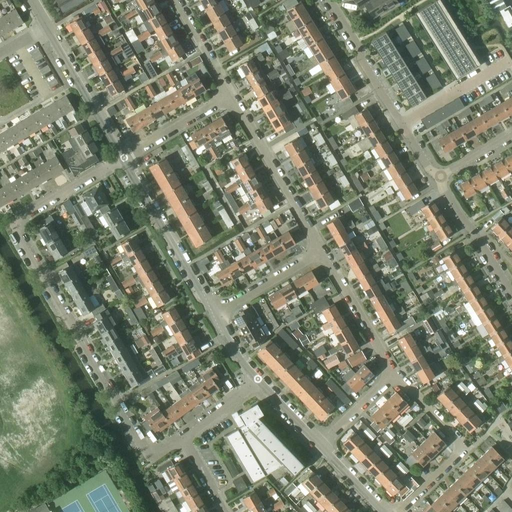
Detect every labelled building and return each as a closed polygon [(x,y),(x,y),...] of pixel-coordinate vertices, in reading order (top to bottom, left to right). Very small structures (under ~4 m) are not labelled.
[(54,0),(62,13),(84,0),(54,0)] [(137,7),(134,8),(135,10),(136,12),(154,2),(152,0),(133,0),(137,7)] [(198,0),(205,10),(218,2),(216,0),(198,0)] [(260,4),(258,0),(246,0),(252,9),(260,4)] [(360,9),(365,6),(374,0),(352,0),(355,3),(356,2),(360,9)] [(395,0),(374,0),(365,6),(368,12),(367,12),(370,17),(371,16),(372,18),(397,2),(395,0)] [(439,0),(436,0),(417,12),(422,21),(427,29),(432,37),(437,45),(442,53),(447,61),(453,70),(458,78),(479,65),(439,0)] [(103,1),(96,5),(101,12),(107,9),(103,1)] [(160,13),(154,2),(136,12),(138,15),(143,23),(148,20),(160,13)] [(205,10),(211,20),(224,13),(218,2),(205,10)] [(243,2),(237,5),(240,10),(246,6),(243,2)] [(291,20),(305,11),(300,2),(286,11),(288,14),(285,16),(288,21),(291,20)] [(505,7),(498,11),(507,28),(511,25),(511,10),(509,5),(505,7)] [(93,10),(92,11),(93,13),(95,16),(100,13),(97,8),(93,10)] [(15,10),(4,16),(12,30),(23,23),(20,18),(18,15),(15,10)] [(291,20),(297,29),(311,20),(305,11),(291,20)] [(152,26),(147,31),(149,33),(154,30),(166,23),(160,13),(148,20),(152,26)] [(211,20),(217,31),(230,23),(224,13),(211,20)] [(106,25),(113,21),(110,15),(103,19),(106,25)] [(4,16),(0,18),(0,35),(0,36),(12,30),(4,16)] [(69,24),(75,34),(87,27),(81,17),(69,24)] [(247,21),(250,26),(255,23),(253,18),(247,21)] [(297,29),(302,38),(316,29),(311,20),(297,29)] [(154,30),(160,40),(172,33),(166,23),(154,30)] [(217,31),(223,42),(236,34),(230,23),(217,31)] [(255,23),(250,26),(252,31),(258,27),(255,23)] [(87,27),(75,34),(81,45),(98,35),(97,33),(90,33),(87,27)] [(264,29),(263,30),(266,35),(267,35),(272,32),(269,27),(264,29)] [(316,29),(302,38),(308,47),(322,38),(316,29)] [(266,35),(269,41),(276,37),(273,31),(267,35),(266,35)] [(385,32),(370,42),(375,50),(390,41),(385,32)] [(166,51),(178,43),(172,33),(160,40),(156,42),(161,50),(159,51),(161,54),(166,51)] [(236,34),(223,42),(229,52),(242,44),(236,34)] [(98,35),(81,45),(87,55),(99,48),(104,45),(99,37),(98,35)] [(322,38),(308,47),(313,55),(327,47),(322,38)] [(390,41),(375,50),(380,58),(395,49),(390,41)] [(178,43),(166,51),(172,61),(184,54),(178,43)] [(260,53),(266,50),(268,54),(272,52),(266,43),(257,48),(260,53)] [(279,45),(274,48),(276,51),(277,54),(282,51),(279,45)] [(313,55),(319,64),(333,56),(327,47),(313,55)] [(99,48),(87,55),(93,65),(105,58),(110,55),(109,53),(103,54),(99,48)] [(282,61),(289,56),(285,49),(282,51),(277,54),(282,61)] [(395,49),(380,58),(385,66),(400,57),(395,49)] [(264,59),(260,53),(255,56),(259,62),(264,59)] [(105,58),(93,65),(99,76),(111,69),(116,66),(112,58),(110,55),(105,58)] [(319,64),(324,73),(338,65),(333,56),(319,64)] [(250,59),(239,65),(246,76),(247,75),(257,70),(260,68),(254,57),(250,59)] [(400,57),(385,66),(390,74),(405,65),(400,57)] [(152,67),(148,61),(144,64),(147,70),(152,67)] [(192,67),(189,62),(189,61),(184,64),(187,70),(192,67)] [(324,73),(330,82),(344,74),(338,65),(324,73)] [(405,65),(390,74),(395,82),(410,73),(405,65)] [(247,75),(246,76),(252,87),(268,78),(267,75),(265,76),(260,68),(257,70),(247,75)] [(99,76),(105,86),(117,79),(111,69),(99,76)] [(276,69),(271,72),(274,78),(279,75),(278,72),(276,69)] [(127,70),(121,74),(122,76),(125,81),(125,80),(132,76),(130,74),(128,75),(127,73),(128,72),(127,70)] [(410,73),(395,82),(400,91),(415,81),(410,73)] [(330,82),(335,91),(349,83),(344,74),(330,82)] [(117,79),(105,86),(111,97),(123,90),(120,83),(125,81),(122,76),(117,79)] [(198,78),(187,84),(194,96),(205,90),(201,82),(198,78)] [(268,78),(252,87),(258,98),(269,92),(266,85),(271,82),(270,81),(268,78)] [(415,81),(400,91),(405,99),(420,89),(415,81)] [(177,90),(184,102),(194,96),(187,84),(181,88),(178,82),(176,83),(174,85),(177,90)] [(335,91),(341,100),(348,96),(355,92),(349,83),(335,91)] [(301,91),(304,97),(311,93),(308,87),(301,91)] [(508,91),(506,87),(499,90),(502,95),(508,91)] [(420,89),(405,99),(410,107),(425,98),(420,89)] [(177,90),(167,96),(174,108),(184,102),(177,90)] [(289,91),(284,94),(287,100),(292,97),(290,93),(289,91)] [(269,92),(258,98),(265,109),(276,102),(281,99),(279,97),(278,94),(273,97),(269,92)] [(308,95),(303,98),(307,105),(312,102),(308,95)] [(65,96),(54,103),(62,116),(73,109),(65,96)] [(167,96),(156,102),(163,115),(174,108),(167,96)] [(341,100),(333,105),(337,112),(352,103),(348,96),(341,100)] [(511,97),(501,103),(508,116),(511,113),(511,97)] [(458,98),(453,101),(459,110),(464,107),(458,98)] [(487,104),(484,99),(478,103),(481,107),(487,104)] [(453,101),(448,103),(454,113),(459,110),(453,101)] [(156,102),(146,108),(153,121),(163,115),(156,102)] [(276,102),(265,109),(271,119),(282,113),(276,102)] [(54,103),(43,109),(51,122),(62,116),(54,103)] [(448,103),(444,106),(449,116),(454,113),(448,103)] [(501,103),(490,110),(497,122),(508,116),(501,103)] [(354,116),(360,127),(372,119),(366,109),(359,113),(355,106),(340,115),(344,120),(353,115),(354,116)] [(444,106),(439,109),(444,119),(449,116),(444,106)] [(146,108),(136,115),(143,127),(153,121),(146,108)] [(43,109),(32,116),(40,129),(51,122),(43,109)] [(439,109),(434,112),(440,121),(444,119),(439,109)] [(490,110),(480,116),(487,128),(497,122),(490,110)] [(282,113),(271,119),(277,130),(282,127),(286,133),(295,128),(286,111),(282,113)] [(466,116),(463,111),(457,115),(460,120),(466,116)] [(434,112),(429,114),(435,124),(440,121),(434,112)] [(429,114),(424,117),(430,127),(435,124),(429,114)] [(136,115),(125,121),(132,133),(143,127),(136,115)] [(32,116),(20,122),(28,136),(40,129),(32,116)] [(480,116),(469,122),(476,134),(487,128),(480,116)] [(221,117),(211,123),(218,136),(220,140),(231,134),(228,129),(221,117)] [(424,117),(420,120),(425,130),(430,127),(424,117)] [(360,127),(367,137),(379,130),(372,119),(360,127)] [(447,120),(442,124),(444,128),(450,125),(447,120)] [(20,122),(9,129),(17,142),(28,136),(20,122)] [(469,122),(458,128),(465,140),(476,134),(469,122)] [(211,123),(200,130),(207,142),(210,147),(208,148),(211,154),(214,153),(213,152),(216,150),(213,145),(221,141),(218,136),(211,123)] [(68,131),(72,138),(73,138),(79,148),(91,141),(85,130),(84,131),(80,124),(68,131)] [(444,128),(442,124),(436,127),(439,132),(444,128)] [(308,133),(305,127),(296,132),(299,138),(308,133)] [(458,128),(448,135),(455,147),(465,140),(458,128)] [(9,129),(0,134),(0,139),(6,149),(17,142),(9,129)] [(200,130),(190,136),(197,148),(203,144),(206,149),(208,148),(210,147),(207,142),(200,130)] [(367,137),(373,147),(385,140),(379,130),(367,137)] [(313,136),(316,141),(322,137),(319,133),(313,136)] [(455,147),(448,135),(437,141),(444,153),(455,147)] [(324,142),(322,137),(316,141),(319,146),(324,142)] [(284,145),(290,156),(303,149),(296,138),(284,145)] [(229,143),(233,149),(238,146),(234,140),(229,143)] [(373,147),(380,158),(392,151),(385,140),(373,147)] [(91,141),(79,148),(90,165),(98,161),(93,154),(98,151),(91,141)] [(72,147),(67,150),(69,154),(68,154),(70,158),(76,154),(74,151),(72,147)] [(67,150),(61,154),(65,161),(74,175),(90,165),(79,148),(74,151),(76,154),(70,158),(68,154),(69,154),(67,150)] [(303,149),(290,156),(296,167),(309,159),(303,149)] [(214,153),(211,154),(214,159),(219,156),(216,150),(213,152),(214,153)] [(362,154),(366,160),(371,157),(367,150),(362,154)] [(392,151),(380,158),(386,168),(398,161),(392,151)] [(242,154),(230,161),(237,172),(249,165),(242,154)] [(326,157),(328,162),(334,159),(331,154),(326,157)] [(511,154),(503,160),(510,172),(511,170),(511,154)] [(56,157),(44,164),(52,177),(63,170),(56,157)] [(164,158),(148,167),(157,183),(173,173),(164,158)] [(296,167),(302,177),(315,170),(312,165),(315,163),(312,158),(309,159),(296,167)] [(334,159),(328,162),(331,167),(337,164),(334,159)] [(503,160),(492,166),(499,178),(510,172),(503,160)] [(386,168),(393,179),(405,172),(398,161),(386,168)] [(44,164),(33,170),(41,183),(52,177),(44,164)] [(249,165),(237,172),(243,182),(255,175),(249,165)] [(492,166),(480,173),(487,185),(499,178),(492,166)] [(214,170),(217,175),(222,172),(219,167),(214,170)] [(33,170),(22,177),(29,190),(41,183),(33,170)] [(302,177),(308,188),(321,180),(315,170),(302,177)] [(393,179),(399,189),(411,182),(405,172),(393,179)] [(173,173),(157,183),(164,193),(180,184),(173,173)] [(367,173),(360,177),(363,182),(370,178),(367,173)] [(480,173),(469,179),(476,191),(487,185),(480,173)] [(261,186),(255,175),(243,182),(239,184),(245,195),(261,186)] [(338,178),(341,183),(346,180),(344,175),(338,178)] [(22,177),(10,183),(18,197),(29,190),(22,177)] [(217,183),(221,188),(227,185),(224,179),(217,183)] [(476,191),(469,179),(458,186),(465,198),(472,194),(476,191)] [(308,188),(314,198),(327,191),(321,180),(308,188)] [(411,182),(399,189),(406,200),(418,193),(411,182)] [(10,183),(0,189),(0,191),(7,203),(18,197),(10,183)] [(180,184),(164,193),(173,209),(189,200),(180,184)] [(261,186),(245,195),(248,200),(247,201),(248,203),(250,206),(251,205),(267,196),(261,186)] [(385,190),(388,196),(393,193),(390,187),(385,190)] [(97,188),(83,197),(84,199),(85,201),(93,214),(99,210),(103,207),(105,211),(109,208),(102,196),(97,188)] [(505,188),(500,191),(504,199),(509,196),(505,188)] [(327,191),(314,198),(321,209),(333,202),(327,191)] [(251,205),(250,206),(251,208),(252,210),(257,207),(261,213),(268,209),(273,206),(267,196),(251,205)] [(358,199),(347,206),(351,212),(351,213),(363,207),(362,205),(359,200),(358,199)] [(189,200),(173,209),(179,220),(195,211),(189,200)] [(432,201),(421,209),(427,219),(439,212),(432,201)] [(79,204),(74,208),(76,211),(80,218),(86,215),(79,204)] [(102,215),(109,227),(122,219),(115,207),(106,213),(102,215)] [(268,209),(261,213),(263,218),(270,213),(268,209)] [(491,217),(496,222),(503,214),(499,210),(491,217)] [(76,211),(70,214),(74,221),(77,226),(83,223),(80,218),(76,211)] [(195,211),(179,220),(188,235),(204,226),(195,211)] [(434,230),(446,223),(439,212),(427,219),(434,230)] [(94,229),(86,215),(80,218),(83,223),(88,233),(94,229)] [(326,224),(333,235),(343,229),(345,228),(347,231),(351,228),(348,223),(347,223),(342,215),(326,224)] [(275,220),(278,225),(283,223),(280,217),(275,220)] [(490,228),(498,236),(509,226),(504,220),(501,218),(500,218),(490,228)] [(122,219),(109,227),(116,239),(129,232),(122,219)] [(273,220),(268,223),(269,224),(270,225),(273,231),(278,228),(273,220)] [(371,220),(364,225),(367,230),(375,226),(371,220)] [(38,230),(47,245),(59,238),(58,238),(62,235),(62,233),(60,230),(58,229),(56,224),(52,227),(50,223),(38,230)] [(446,223),(434,230),(441,241),(453,234),(446,223)] [(204,226),(188,235),(195,247),(211,238),(204,226)] [(260,226),(255,229),(258,234),(263,232),(260,226)] [(498,236),(506,245),(511,239),(511,229),(509,226),(498,236)] [(94,229),(88,233),(91,236),(92,240),(98,236),(94,229)] [(333,235),(339,246),(350,239),(343,229),(333,235)] [(288,231),(277,237),(284,250),(295,244),(288,231)] [(263,232),(258,234),(262,240),(264,239),(266,237),(263,232)] [(254,233),(249,236),(253,243),(258,240),(254,233)] [(91,236),(80,243),(84,249),(94,243),(92,240),(91,236)] [(271,241),(268,236),(266,237),(264,239),(267,244),(274,256),(284,250),(277,237),(271,241)] [(59,238),(47,245),(56,261),(68,254),(67,253),(71,250),(69,245),(64,248),(59,238)] [(124,251),(119,254),(120,256),(121,258),(138,248),(133,238),(121,245),(124,251)] [(339,246),(345,257),(352,252),(356,250),(358,249),(360,252),(363,250),(360,244),(356,246),(355,244),(353,245),(350,239),(339,246)] [(384,242),(378,245),(381,250),(387,247),(384,242)] [(430,248),(433,252),(441,247),(439,242),(430,248)] [(240,246),(238,247),(241,252),(246,249),(242,243),(239,245),(240,246)] [(267,244),(256,249),(264,262),(274,256),(267,244)] [(82,253),(85,258),(96,252),(93,246),(82,253)] [(124,263),(129,260),(133,266),(145,259),(138,248),(121,258),(124,263)] [(256,249),(246,256),(253,268),(264,262),(256,249)] [(345,257),(351,267),(362,261),(356,250),(352,252),(345,257)] [(389,251),(382,255),(385,259),(386,262),(393,258),(389,251)] [(442,258),(449,269),(461,262),(454,251),(442,258)] [(93,257),(98,264),(102,262),(98,254),(93,257)] [(246,256),(236,261),(243,274),(253,268),(246,256)] [(133,266),(139,276),(151,269),(145,259),(133,266)] [(225,261),(222,263),(232,280),(243,274),(236,261),(230,265),(227,260),(225,261)] [(351,267),(358,278),(369,272),(362,261),(351,267)] [(102,262),(98,264),(102,271),(106,269),(102,262)] [(449,269),(456,280),(467,273),(461,262),(449,269)] [(221,270),(215,273),(222,286),(232,280),(222,263),(220,264),(218,265),(221,270)] [(58,274),(64,284),(80,275),(81,274),(79,270),(75,264),(71,266),(58,274)] [(139,276),(135,279),(137,282),(139,281),(141,280),(145,286),(145,287),(157,280),(151,269),(139,276)] [(311,271),(300,278),(307,290),(318,283),(311,271)] [(369,272),(358,278),(364,289),(375,283),(372,278),(374,276),(374,274),(374,273),(372,274),(371,271),(369,272)] [(406,274),(414,287),(422,282),(419,279),(416,281),(411,271),(406,274)] [(456,280),(452,282),(455,287),(458,284),(462,291),(474,284),(467,273),(456,280)] [(64,284),(70,294),(80,289),(87,284),(81,274),(80,275),(64,284)] [(108,286),(115,283),(110,274),(105,277),(108,282),(100,287),(101,290),(108,286)] [(300,278),(289,284),(296,296),(307,290),(300,278)] [(375,283),(364,289),(370,300),(381,293),(383,292),(382,290),(385,288),(386,287),(381,279),(375,283)] [(145,287),(151,297),(163,290),(157,280),(145,287)] [(115,283),(108,286),(110,290),(112,289),(114,292),(119,289),(115,283)] [(70,294),(77,305),(80,303),(94,295),(87,284),(80,289),(70,294)] [(289,284),(278,290),(285,302),(296,296),(289,284)] [(462,291),(469,302),(481,295),(474,284),(462,291)] [(415,290),(418,294),(424,290),(421,287),(421,286),(415,290)] [(434,294),(433,294),(435,298),(443,293),(441,289),(434,294)] [(163,290),(151,297),(157,308),(169,301),(163,290)] [(285,302),(278,290),(267,297),(274,309),(285,302)] [(381,293),(370,300),(377,311),(387,304),(391,302),(389,299),(387,298),(385,295),(383,292),(381,293)] [(426,293),(419,297),(422,301),(429,297),(426,293)] [(80,303),(77,305),(83,315),(91,311),(94,316),(105,310),(102,304),(100,306),(94,295),(80,303)] [(481,295),(469,302),(476,313),(488,305),(481,295)] [(422,301),(424,305),(433,300),(430,296),(429,297),(422,301)] [(323,297),(316,301),(318,305),(326,301),(323,297)] [(318,305),(312,309),(312,310),(313,312),(315,315),(317,313),(323,314),(327,322),(339,315),(333,304),(329,306),(326,301),(318,305)] [(377,311),(383,322),(394,315),(387,304),(377,311)] [(239,316),(234,319),(239,328),(255,318),(258,316),(251,305),(237,313),(239,316)] [(476,313),(482,324),(494,316),(488,305),(476,313)] [(463,306),(456,310),(458,314),(465,309),(464,307),(463,306)] [(124,309),(129,317),(133,315),(129,308),(129,307),(124,309)] [(167,325),(179,318),(173,307),(161,315),(164,320),(159,323),(162,328),(167,325)] [(94,324),(100,334),(117,324),(107,309),(105,310),(94,316),(97,322),(94,324)] [(299,310),(292,315),(294,319),(302,315),(299,310)] [(136,315),(140,322),(146,318),(143,312),(136,315)] [(394,315),(383,322),(389,333),(394,330),(397,334),(416,323),(412,316),(401,323),(398,317),(396,314),(394,315)] [(133,315),(129,317),(133,324),(137,321),(133,315)] [(294,319),(292,315),(285,319),(287,323),(294,319)] [(330,327),(333,333),(346,326),(339,315),(327,322),(321,326),(324,331),(330,327)] [(482,324),(489,335),(501,327),(494,316),(482,324)] [(185,328),(179,318),(167,325),(173,336),(185,328)] [(255,318),(239,328),(244,336),(260,326),(255,318)] [(274,318),(270,320),(273,327),(278,325),(274,318)] [(422,322),(430,334),(436,331),(429,318),(422,322)] [(100,334),(106,344),(123,335),(117,324),(100,334)] [(260,326),(244,336),(249,344),(250,343),(253,349),(266,337),(260,326)] [(333,333),(340,344),(352,337),(346,326),(333,333)] [(136,330),(141,338),(146,336),(141,327),(136,330)] [(489,335),(496,345),(508,338),(501,327),(489,335)] [(173,336),(179,345),(179,346),(191,339),(185,328),(173,336)] [(291,333),(297,339),(302,334),(297,329),(291,333)] [(445,333),(448,337),(454,333),(451,329),(445,333)] [(409,333),(398,339),(404,350),(415,344),(412,339),(416,336),(413,331),(413,330),(409,333)] [(298,338),(303,346),(309,342),(305,334),(298,338)] [(106,344),(113,355),(129,345),(123,335),(106,344)] [(146,336),(141,338),(145,345),(149,342),(146,336)] [(340,344),(334,347),(337,352),(342,348),(346,355),(358,348),(352,337),(340,344)] [(437,340),(434,341),(437,346),(439,345),(445,341),(443,337),(437,340)] [(496,345),(503,356),(511,350),(511,344),(508,338),(496,345)] [(174,349),(176,351),(176,352),(177,353),(182,350),(188,360),(200,354),(191,339),(179,346),(174,349)] [(270,340),(256,353),(269,366),(282,353),(270,340)] [(415,344),(404,350),(410,361),(421,355),(424,353),(425,356),(428,355),(429,354),(426,348),(423,350),(419,342),(415,344)] [(113,355),(119,365),(135,356),(129,345),(113,355)] [(326,352),(322,346),(313,352),(316,357),(318,356),(323,353),(326,352)] [(148,351),(153,359),(158,356),(153,348),(148,351)] [(511,350),(503,356),(509,367),(511,365),(511,350)] [(167,361),(178,355),(177,353),(176,352),(176,351),(171,354),(165,358),(167,361)] [(361,352),(347,360),(351,366),(364,358),(361,352)] [(282,353),(269,366),(277,375),(291,362),(282,353)] [(421,355),(410,361),(416,372),(427,365),(425,360),(429,358),(428,355),(425,356),(424,353),(421,355)] [(323,361),(327,370),(339,364),(340,363),(335,355),(323,361)] [(119,365),(125,375),(141,366),(135,356),(119,365)] [(158,356),(153,359),(157,366),(161,363),(158,356)] [(193,361),(187,365),(189,370),(196,366),(200,364),(197,359),(193,361)] [(473,361),(465,366),(470,374),(478,368),(473,361)] [(291,362),(277,375),(290,388),(304,376),(291,362)] [(427,365),(416,372),(423,383),(434,376),(440,373),(434,362),(427,365)] [(441,366),(443,371),(451,367),(448,362),(441,366)] [(187,365),(181,368),(184,373),(189,370),(187,365)] [(363,365),(354,373),(363,383),(372,374),(370,372),(369,370),(363,365)] [(141,366),(125,375),(131,386),(136,383),(139,387),(166,371),(163,366),(152,372),(151,370),(145,373),(141,366)] [(172,374),(166,377),(168,381),(168,382),(175,378),(179,376),(177,371),(172,374)] [(206,372),(196,379),(198,381),(200,385),(208,395),(218,388),(215,384),(220,381),(212,371),(208,375),(206,372)] [(354,373),(341,386),(349,394),(353,390),(354,392),(363,383),(354,373)] [(304,376),(290,388),(299,397),(312,384),(304,376)] [(166,377),(155,384),(158,388),(168,382),(168,381),(166,377)] [(476,381),(479,386),(486,382),(483,377),(476,381)] [(198,381),(188,388),(190,392),(198,403),(208,395),(200,385),(198,381)] [(456,387),(460,391),(465,386),(461,382),(456,387)] [(155,384),(145,390),(147,395),(158,388),(155,384)] [(312,384),(299,397),(311,410),(325,397),(312,384)] [(435,384),(430,387),(434,393),(439,390),(435,384)] [(436,397),(444,406),(456,395),(447,386),(436,397)] [(465,386),(460,391),(464,395),(469,391),(465,386)] [(178,395),(181,399),(188,410),(198,403),(190,392),(188,388),(178,395)] [(483,391),(486,396),(487,396),(491,393),(488,388),(483,391)] [(396,392),(387,400),(398,412),(407,403),(396,392)] [(486,396),(490,402),(495,399),(491,393),(487,396),(486,396)] [(444,406),(452,414),(464,404),(456,395),(444,406)] [(325,397),(311,410),(321,420),(334,407),(325,397)] [(181,399),(171,406),(179,417),(188,410),(181,399)] [(472,404),(476,409),(482,404),(477,399),(472,404)] [(387,400),(378,409),(389,420),(398,412),(387,400)] [(237,429),(224,437),(228,445),(231,450),(236,458),(239,463),(244,471),(244,472),(246,476),(247,476),(251,482),(266,473),(267,474),(281,465),(280,465),(282,464),(293,475),(305,464),(293,452),(294,452),(290,448),(283,441),(279,437),(273,431),(273,430),(269,427),(261,419),(258,416),(263,414),(256,403),(243,411),(236,415),(239,421),(234,424),(237,429)] [(452,414),(461,423),(472,412),(464,404),(452,414)] [(482,404),(476,409),(481,413),(486,408),(482,404)] [(162,413),(161,413),(169,424),(179,417),(171,406),(162,413)] [(161,413),(162,413),(157,407),(143,417),(145,420),(140,423),(147,432),(151,428),(154,432),(158,429),(159,432),(169,424),(161,413)] [(389,420),(378,409),(369,417),(380,427),(381,429),(389,420)] [(472,412),(461,423),(469,432),(480,421),(472,412)] [(408,413),(404,418),(408,422),(413,418),(408,413)] [(408,422),(404,418),(399,422),(403,427),(408,422)] [(417,422),(422,427),(426,423),(421,418),(417,422)] [(362,432),(367,437),(371,432),(367,427),(362,432)] [(389,429),(381,436),(389,445),(395,440),(392,437),(395,435),(389,429)] [(407,430),(405,433),(411,439),(414,436),(407,430)] [(342,443),(351,452),(362,441),(354,432),(342,443)] [(371,432),(367,437),(371,441),(376,437),(371,432)] [(434,432),(426,439),(438,451),(446,444),(434,432)] [(405,433),(402,435),(408,442),(411,439),(405,433)] [(418,447),(417,445),(430,459),(438,451),(426,439),(418,447)] [(351,452),(359,461),(370,449),(362,441),(351,452)] [(383,445),(379,449),(383,454),(388,449),(383,445)] [(430,459),(417,445),(416,446),(415,448),(416,449),(410,454),(422,466),(430,459)] [(492,447),(485,454),(497,465),(503,459),(497,453),(492,447)] [(359,461),(367,469),(379,458),(370,449),(359,461)] [(388,449),(383,454),(387,458),(392,453),(388,449)] [(485,454),(477,461),(489,473),(497,465),(485,454)] [(223,459),(230,471),(235,468),(228,456),(223,459)] [(367,469),(375,478),(387,467),(379,458),(367,469)] [(170,460),(157,468),(160,473),(164,471),(170,481),(172,480),(173,481),(185,474),(178,463),(173,465),(170,460)] [(477,461),(469,469),(481,481),(486,476),(489,480),(492,477),(488,474),(489,473),(477,461)] [(395,467),(400,471),(404,467),(400,462),(395,467)] [(375,478),(384,487),(395,475),(387,467),(375,478)] [(404,467),(400,471),(404,476),(405,475),(408,472),(409,471),(404,467)] [(469,469),(461,476),(473,488),(481,481),(469,469)] [(301,483),(309,492),(321,481),(312,472),(306,478),(301,483)] [(418,484),(408,472),(405,475),(416,486),(418,484)] [(173,481),(179,491),(191,484),(185,474),(173,481)] [(395,475),(384,487),(392,495),(404,484),(395,475)] [(461,476),(454,483),(466,495),(473,488),(461,476)] [(232,482),(234,485),(239,493),(247,488),(241,477),(232,482)] [(153,483),(158,490),(163,487),(159,480),(153,483)] [(309,492),(318,501),(330,490),(321,481),(309,492)] [(454,483),(447,490),(459,502),(466,495),(454,483)] [(185,501),(185,502),(197,495),(191,484),(179,491),(182,496),(178,499),(180,503),(185,501)] [(404,484),(397,491),(401,495),(408,489),(404,484)] [(291,493),(290,494),(294,498),(300,492),(300,491),(296,487),(291,493)] [(267,491),(270,496),(276,493),(272,488),(267,491)] [(318,501),(327,511),(338,499),(330,490),(318,501)] [(439,497),(451,509),(459,502),(447,490),(439,497)] [(254,492),(242,499),(249,510),(261,503),(254,492)] [(185,502),(191,511),(192,511),(203,505),(197,495),(185,502)] [(439,497),(431,505),(431,506),(437,511),(448,511),(451,509),(439,497)] [(327,511),(328,511),(343,511),(347,509),(338,499),(327,511)] [(495,507),(499,511),(506,504),(503,500),(495,507)] [(166,511),(167,511),(175,508),(171,501),(163,505),(166,511)] [(302,506),(308,511),(313,507),(307,501),(302,506)] [(261,503),(249,510),(249,511),(266,511),(265,511),(263,506),(265,505),(263,502),(261,503)]
